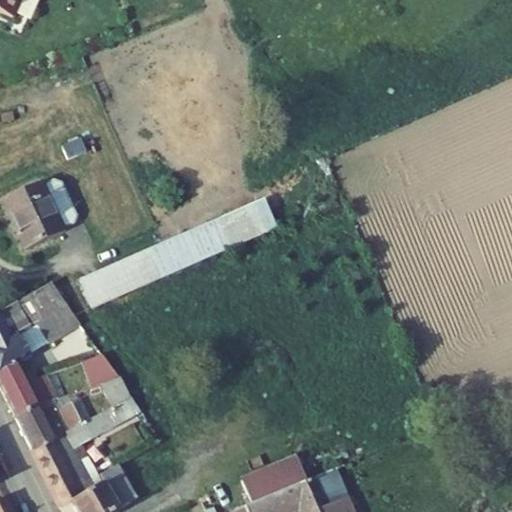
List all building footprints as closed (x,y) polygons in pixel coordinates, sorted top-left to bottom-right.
[(0,0),(0,18),(8,23),(20,0),(0,0)] [(79,145),(65,152),(70,161),(83,155),(79,145)] [(41,183),(2,201),(26,251),(64,233),(63,231),(74,226),(76,218),(60,184),(53,181),(42,187),(41,183)] [(264,201),(79,282),(92,310),(277,229),(264,201)] [(52,285),(0,313),(0,374),(16,365),(80,325),(52,285)] [(102,354),(82,362),(91,389),(102,386),(121,380),(102,354)] [(0,374),(0,386),(21,375),(16,365),(0,374)] [(21,375),(0,386),(15,419),(43,404),(47,403),(35,380),(36,380),(36,379),(35,380),(31,372),(22,377),(21,375)] [(36,380),(35,380),(47,403),(53,401),(58,400),(46,376),(36,380)] [(131,399),(121,380),(102,386),(114,409),(131,399)] [(58,400),(53,401),(58,411),(71,405),(67,397),(58,400)] [(71,504),(96,491),(81,461),(78,462),(72,450),(83,444),(141,412),(132,399),(131,399),(114,409),(81,426),(31,453),(59,511),(71,504)] [(58,411),(53,401),(47,403),(43,404),(15,419),(31,453),(81,426),(71,405),(58,411)] [(83,444),(72,450),(78,462),(81,461),(96,491),(106,485),(101,477),(83,444)] [(297,459),(264,473),(273,496),(307,482),(297,459)] [(298,511),(303,510),(304,511),(350,511),(334,472),(344,468),(344,466),(307,482),(273,496),(251,505),(245,508),(246,511),(298,511)] [(101,477),(106,485),(96,491),(71,504),(75,511),(119,511),(118,510),(136,500),(118,468),(101,477)] [(242,482),(251,505),(273,496),(264,473),(242,482)] [(12,511),(5,498),(0,500),(0,511),(12,511)]
